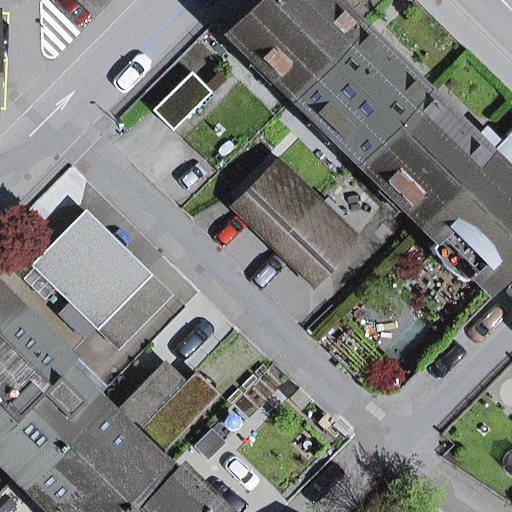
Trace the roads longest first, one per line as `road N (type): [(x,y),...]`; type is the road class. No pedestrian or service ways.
road 1 (residential): [(386,445),(51,123)]
road 2 (residential): [(386,445),(511,320)]
road 3 (residential): [(51,123),(171,0)]
